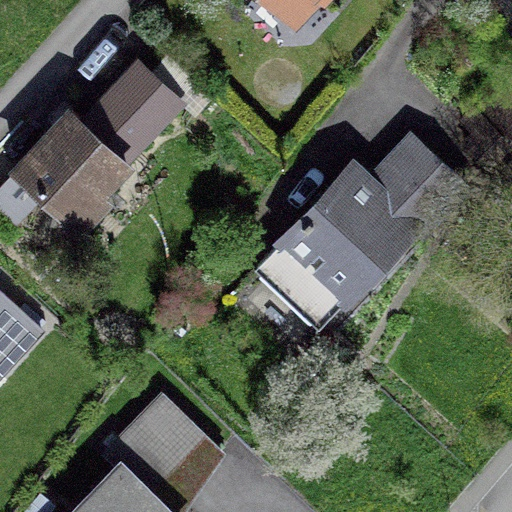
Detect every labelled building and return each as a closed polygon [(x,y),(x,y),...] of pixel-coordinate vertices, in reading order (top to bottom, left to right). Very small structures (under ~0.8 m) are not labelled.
[(276,0),(292,14),(304,0),(276,0)] [(112,88),(125,99),(96,130),(73,109),(18,168),(71,217),(181,99),(139,60),(112,88)] [(511,127),(511,67),(511,68),(462,122),(473,132),(465,142),(486,162),(508,140),(504,136),(511,127)] [(467,183),(428,147),(383,194),(351,164),(256,267),(318,325),(411,225),(420,233),(467,183)] [(0,372),(41,328),(0,289),(0,372)] [(75,511),(171,511),(166,506),(221,449),(163,392),(106,451),(121,465),(75,511)]
